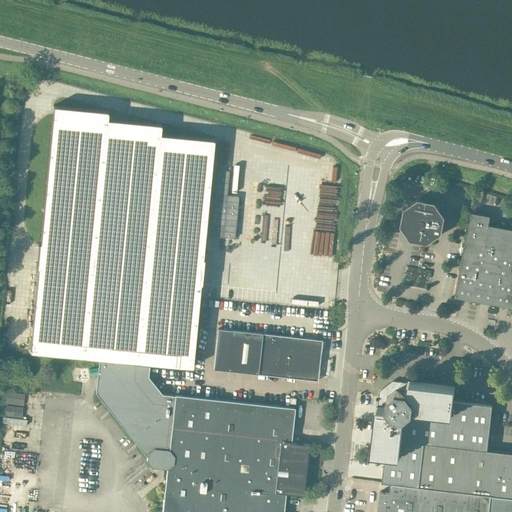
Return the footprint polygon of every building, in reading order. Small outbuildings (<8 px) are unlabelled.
[(38,267),(30,351),(192,366),(197,316),(200,283),(201,283),(204,258),(203,258),(214,138),(160,133),(161,123),(107,118),(108,110),(53,105),(40,242),(39,242),(36,267),(38,267)] [(217,169),(213,216),(225,217),(229,171),(217,169)] [(403,207),(400,224),(410,238),(428,242),(442,231),(445,214),(435,200),(418,197),(403,207)] [(462,255),(454,296),(456,296),(460,297),(470,299),(479,301),(508,306),(511,306),(511,228),(498,226),(488,224),(490,215),(472,212),(470,212),(468,220),(464,246),(462,255)] [(318,380),(321,349),(322,340),(216,328),(212,369),(318,380)] [(295,407),(294,407),(163,393),(149,375),(150,364),(100,358),(96,391),(147,454),(146,459),(152,466),(167,468),(166,480),(285,493),(303,495),(309,444),(291,442),(295,407)] [(511,452),(491,450),(487,450),(492,405),(453,400),(455,387),(408,381),(408,383),(393,381),(380,391),(379,406),(377,406),(372,453),(385,455),(382,482),(391,483),(491,494),(511,496),(511,452)] [(6,392),(4,417),(21,417),(22,392),(6,392)] [(283,511),(285,493),(166,480),(162,511),(283,511)] [(489,511),(491,494),(391,483),(390,493),(380,492),(377,511),(489,511)] [(511,511),(511,496),(491,494),(489,511),(511,511)]
